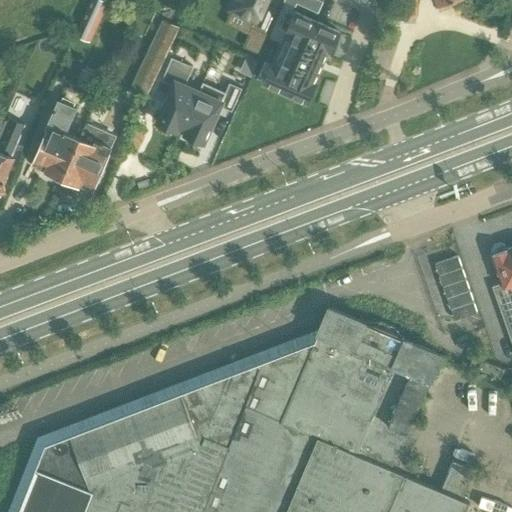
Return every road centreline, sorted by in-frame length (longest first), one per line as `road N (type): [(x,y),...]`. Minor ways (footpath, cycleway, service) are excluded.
road 1 (primary): [(0,341),(402,188)]
road 2 (primary): [(511,110),(173,242)]
road 3 (primary): [(173,242),(0,306)]
road 4 (residential): [(145,209),(0,264)]
road 5 (residential): [(402,188),(416,225),(511,190)]
road 6 (unknown): [(459,209),(505,327)]
